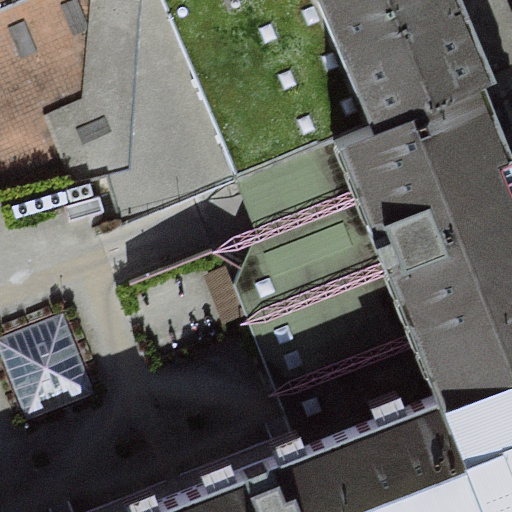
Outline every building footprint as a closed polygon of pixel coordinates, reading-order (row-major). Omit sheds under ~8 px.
[(0,0),(0,30),(69,0),(0,0)] [(348,0),(161,0),(254,232),(222,294),(287,463),(470,390),(369,132),(399,121),(348,0)] [(348,0),(399,121),(511,76),(511,64),(484,0),(348,0)] [(511,76),(399,121),(369,132),(470,390),(511,497),(511,76)] [(0,511),(157,511),(287,463),(222,294),(238,251),(219,183),(109,214),(96,168),(0,195),(0,511)] [(287,463),(157,511),(511,511),(511,497),(470,390),(287,463)]
